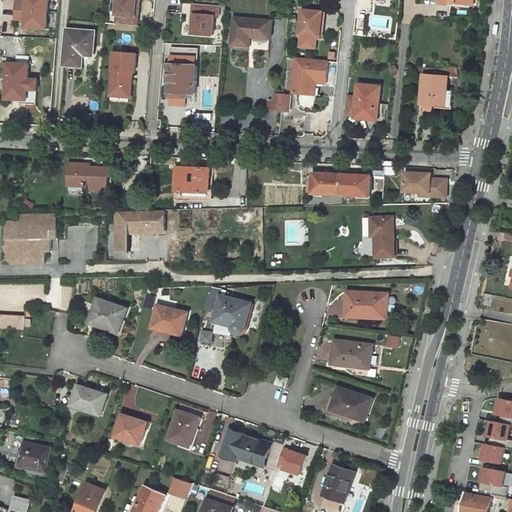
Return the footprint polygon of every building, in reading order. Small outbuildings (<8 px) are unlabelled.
[(29,0),(30,1),(19,0),(19,18),(29,19),(29,26),(51,27),(51,0),(29,0)] [(140,26),(140,0),(117,0),(117,26),(140,26)] [(192,37),(219,37),(219,5),(192,5),(192,37)] [(326,11),(304,9),(302,35),(323,37),(326,11)] [(272,23),(235,20),(233,47),(252,49),(253,39),(271,40),(272,23)] [(96,32),(70,30),(66,65),(79,66),(80,55),(94,56),(96,32)] [(199,50),(173,49),(172,97),(187,97),(187,94),(198,94),(199,50)] [(112,91),(132,93),(133,80),(131,80),(131,72),(137,72),(139,53),(115,52),(112,91)] [(298,58),(295,92),(314,94),(315,78),(328,80),(329,61),(298,58)] [(28,100),(30,64),(8,63),(7,98),(28,100)] [(449,78),(425,75),(422,104),(447,105),(449,78)] [(318,82),(328,83),(328,80),(315,78),(314,94),(317,94),(318,82)] [(386,88),(360,85),(357,118),(380,121),(382,104),(384,105),(386,88)] [(285,91),(278,90),(278,93),(275,93),(275,100),(274,111),(283,112),(285,91)] [(283,112),(291,112),(291,102),(292,95),(291,94),(291,92),(285,91),(283,112)] [(87,168),(87,163),(70,162),(69,185),(86,185),(87,179),(92,179),(92,188),(110,189),(111,176),(114,176),(114,167),(91,166),(91,168),(87,168)] [(376,165),(376,176),(386,176),(386,166),(376,165)] [(177,190),(210,191),(211,168),(178,166),(177,190)] [(433,173),(406,172),(406,191),(421,192),(431,192),(431,196),(448,197),(449,179),(432,178),(433,173)] [(315,173),(314,193),(343,194),(344,174),(315,173)] [(343,194),(372,195),(372,175),(344,174),(343,194)] [(129,233),(151,233),(151,230),(167,230),(166,209),(115,210),(115,234),(129,233)] [(33,222),(6,223),(8,258),(14,263),(45,262),(45,250),(51,250),(51,237),(58,237),(57,212),(33,212),(33,222)] [(376,236),(377,257),(396,256),(394,216),(380,217),(381,223),(372,223),(372,236),(376,236)] [(115,251),(130,250),(129,233),(115,234),(115,251)] [(347,316),(388,318),(389,293),(349,291),(347,316)] [(246,329),(253,303),(223,295),(216,320),(234,325),(234,327),(235,330),(236,332),(238,333),(240,333),(242,332),(244,331),(246,329)] [(121,330),(129,307),(99,297),(90,322),(102,326),(103,324),(121,330)] [(172,332),(183,335),(189,312),(159,305),(154,326),(172,330),(172,332)] [(0,326),(25,329),(27,315),(20,315),(0,314),(0,326)] [(371,364),(374,344),(336,340),(333,363),(354,367),(354,362),(371,364)] [(276,383),(286,387),(290,378),(280,374),(276,383)] [(102,415),(109,394),(79,384),(72,405),(102,415)] [(374,398),(340,386),(332,408),(347,412),(347,414),(366,420),(374,398)] [(511,400),(498,398),(495,414),(502,416),(511,417),(511,400)] [(199,428),(202,417),(179,409),(170,439),(191,446),(197,427),(199,428)] [(142,444),(149,422),(137,417),(136,419),(123,415),(116,435),(142,444)] [(511,417),(502,416),(500,422),(511,424),(511,417)] [(509,440),(511,424),(500,422),(490,420),(487,436),(490,437),(509,440)] [(272,444),(231,430),(223,454),(238,459),(239,457),(257,463),(259,455),(268,458),(272,444)] [(511,440),(509,440),(490,437),(489,444),(506,447),(511,448),(511,440)] [(48,472),(53,447),(25,441),(19,465),(48,472)] [(502,464),(506,447),(489,444),(484,443),(481,460),(502,464)] [(280,466),(306,472),(312,452),(285,445),(280,466)] [(265,466),(268,458),(259,455),(257,463),(265,466)] [(324,495),(345,502),(351,482),(353,482),(356,471),(334,464),(324,495)] [(504,487),(507,472),(482,467),(479,482),(482,483),(504,487)] [(183,479),(181,484),(192,488),(194,482),(183,479)] [(97,511),(107,490),(88,482),(76,511),(97,511)] [(509,488),(504,487),(482,483),(480,492),(507,497),(509,488)] [(135,511),(137,511),(158,511),(166,495),(147,485),(135,511)] [(490,511),(493,498),(467,492),(465,501),(462,502),(460,502),(459,504),(458,506),(458,509),(458,511),(457,511),(490,511)] [(27,511),(31,500),(16,496),(12,510),(14,511),(13,511),(27,511)] [(228,511),(231,506),(208,498),(203,511),(228,511)]
